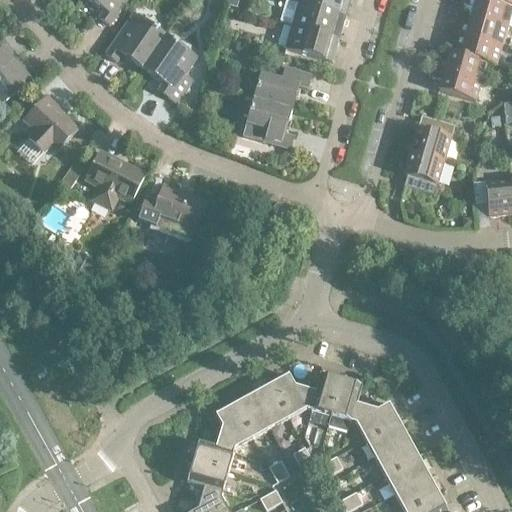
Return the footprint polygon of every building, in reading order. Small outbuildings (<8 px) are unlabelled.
[(128,0),(85,0),(104,13),(98,21),(109,28),(128,0)] [(346,19),(351,0),(299,0),(298,5),(346,19)] [(511,9),(477,0),(461,0),(460,5),(473,8),(471,19),(507,29),(511,11),(511,9)] [(511,0),(477,0),(511,9),(511,0)] [(346,19),(298,5),(287,2),(280,24),(291,28),(339,42),(346,19)] [(121,57),(142,71),(165,38),(133,16),(105,57),(116,65),(121,57)] [(507,29),(471,19),(467,29),(453,25),(450,34),(501,49),(507,29)] [(222,28),(220,35),(227,38),(229,30),(222,28)] [(339,42),(291,28),(285,51),(332,65),(339,42)] [(501,49),(450,34),(448,43),(462,47),(459,58),(486,66),(496,69),(501,49)] [(196,60),(165,38),(142,71),(163,86),(158,93),(177,107),(193,84),(184,78),(196,60)] [(0,102),(21,87),(31,80),(16,62),(4,46),(0,48),(0,102)] [(459,58),(449,55),(447,65),(433,61),(430,71),(481,85),(486,66),(459,58)] [(260,77),(253,102),(291,113),(298,88),(308,91),(311,78),(285,71),(281,83),(260,77)] [(481,85),(430,71),(428,79),(441,83),(438,94),(475,104),(481,85)] [(25,124),(36,134),(31,139),(31,143),(42,154),(46,154),(51,148),(54,151),(73,131),(53,111),(55,109),(47,101),(25,124)] [(291,113),(253,102),(246,127),(258,130),(255,142),(290,152),(294,140),(284,137),(291,113)] [(446,103),(443,114),(458,118),(461,107),(446,103)] [(511,105),(503,107),(505,126),(511,124),(511,105)] [(499,119),(491,120),(492,128),(500,127),(499,119)] [(417,129),(410,154),(443,164),(453,129),(433,123),(430,133),(417,129)] [(193,133),(189,143),(199,147),(203,137),(193,133)] [(443,164),(410,154),(404,178),(416,182),(413,192),(433,198),(443,164)] [(93,203),(111,212),(118,198),(128,202),(140,178),(113,164),(111,167),(101,162),(89,183),(100,188),(93,203)] [(69,177),(61,188),(69,193),(76,182),(69,177)] [(511,217),(511,208),(509,183),(473,187),(475,208),(487,206),(489,220),(511,217)] [(159,220),(192,233),(203,204),(176,195),(177,193),(163,188),(157,204),(146,200),(138,223),(155,229),(159,220)] [(30,209),(14,209),(14,225),(30,224),(30,209)] [(466,221),(462,226),(462,231),(471,230),(470,221),(466,221)] [(78,258),(72,270),(94,282),(101,269),(78,258)] [(288,378),(270,388),(288,423),(305,413),(309,414),(315,395),(294,389),(288,378)] [(319,378),(315,395),(309,414),(330,420),(341,384),(319,378)] [(362,390),(341,384),(330,420),(326,434),(346,440),(351,426),(357,407),(362,390)] [(288,423),(270,388),(252,398),(270,432),(288,423)] [(270,432),(252,398),(234,408),(252,442),(270,432)] [(378,413),(357,407),(351,426),(355,427),(365,445),(398,425),(388,407),(378,413)] [(252,442),(234,408),(215,418),(221,428),(215,450),(234,456),(235,452),(252,442)] [(408,443),(398,425),(365,445),(375,463),(408,443)] [(418,461),(408,443),(375,463),(384,481),(418,461)] [(198,445),(192,466),(228,476),(234,456),(215,450),(198,445)] [(292,457),(296,465),(309,458),(304,450),(292,457)] [(313,466),(309,458),(296,465),(301,473),(313,466)] [(335,460),(328,464),(334,476),(342,472),(335,460)] [(428,479),(418,461),(384,481),(394,498),(428,479)] [(268,470),(273,478),(285,471),(281,464),(268,470)] [(334,476),(328,464),(320,469),(326,481),(334,476)] [(228,476),(192,466),(186,486),(203,491),(222,497),(228,476)] [(289,479),(285,471),(273,478),(277,486),(289,479)] [(411,511),(438,497),(428,479),(394,498),(401,511),(411,511)] [(222,497),(203,491),(197,511),(227,511),(221,501),(222,497)] [(282,505),(275,494),(267,498),(274,510),(282,505)] [(356,496),(348,500),(354,511),(362,508),(356,496)] [(446,511),(438,497),(411,511),(446,511)] [(269,511),(274,510),(267,498),(259,502),(264,511),(269,511)] [(354,511),(348,500),(339,504),(343,511),(354,511)]
